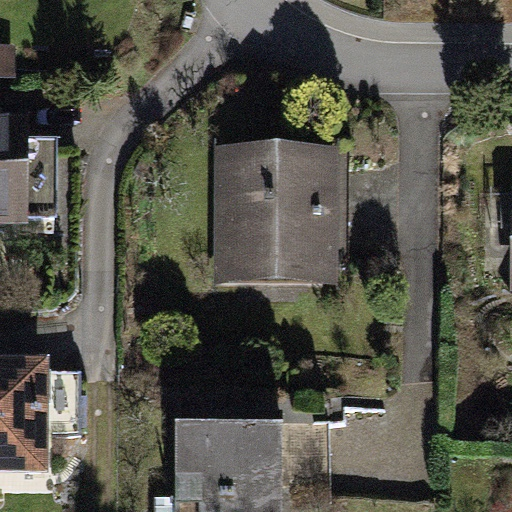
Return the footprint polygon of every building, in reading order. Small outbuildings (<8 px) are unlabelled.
[(16,52),(0,52),(0,86),(17,86),(16,52)] [(26,116),(0,116),(0,223),(27,224),(27,216),(57,216),(55,140),(27,140),(26,116)] [(333,154),(212,155),(213,289),(334,289),(333,154)] [(46,358),(0,358),(0,474),(46,474),(45,437),(81,436),(81,374),(46,375),(46,358)] [(278,511),(276,420),(160,423),(161,511),(278,511)]
